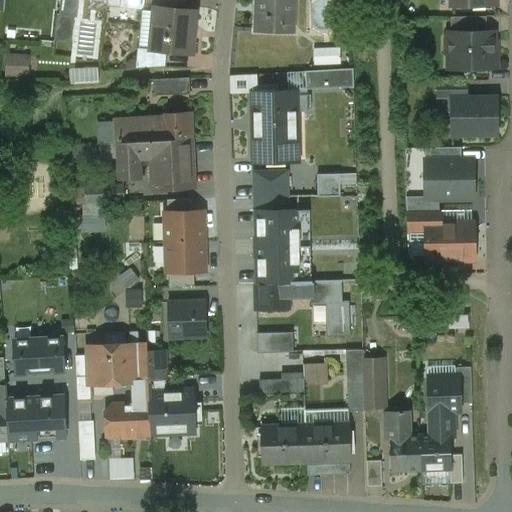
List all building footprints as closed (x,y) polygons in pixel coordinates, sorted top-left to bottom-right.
[(79,0),(61,0),(59,16),(77,17),(79,0)] [(144,0),(122,0),(122,7),(144,9),(144,0)] [(294,0),(256,0),(256,32),(294,34),(294,0)] [(197,12),(155,8),(151,49),(151,50),(168,52),(193,54),(197,12)] [(486,17),(451,17),(451,33),(487,32),(486,17)] [(451,33),(449,33),(449,37),(447,39),(447,51),(450,54),(450,69),(496,68),(496,49),(494,49),(493,32),(487,32),(451,33)] [(344,64),(344,47),(317,47),(317,64),(344,64)] [(151,49),(138,48),(136,69),(166,67),(168,52),(151,50),(151,49)] [(26,73),(26,54),(8,54),(8,72),(26,73)] [(354,69),(313,71),(314,87),(327,86),(327,88),(353,87),(354,87),(354,69)] [(190,78),(154,80),(155,96),(191,94),(190,78)] [(467,81),(438,81),(439,99),(448,99),(448,98),(468,98),(467,81)] [(297,92),(253,93),(255,161),(298,160),(297,92)] [(308,92),(297,92),(297,112),(308,112),(311,109),(311,95),(308,92)] [(468,98),(448,98),(448,99),(449,112),(453,116),(453,135),(478,135),(481,138),(484,135),(497,135),(496,97),(468,98)] [(161,116),(161,119),(118,121),(119,143),(192,139),(191,114),(161,116)] [(119,143),(120,178),(141,177),(141,167),(140,167),(139,153),(152,153),(153,190),(195,187),(193,139),(192,139),(119,143)] [(461,147),(425,148),(425,160),(461,159),(461,147)] [(461,159),(425,160),(426,199),(474,198),(473,159),(461,159)] [(344,194),(343,186),(360,185),(359,171),(321,173),(322,194),(344,194)] [(287,172),(255,172),(255,199),(288,198),(287,172)] [(86,189),(69,190),(69,205),(125,202),(124,184),(85,186),(86,189)] [(288,198),(255,199),(255,212),(288,212),(288,198)] [(192,199),(168,200),(168,213),(192,212),(192,199)] [(288,212),(255,212),(257,284),(287,284),(311,283),(311,281),(301,281),(299,211),(288,212)] [(310,211),(299,211),(301,281),(311,281),(310,211)] [(442,211),(407,211),(407,232),(426,232),(426,224),(442,224),(442,211)] [(168,213),(166,213),(167,242),(203,241),(202,228),(203,228),(203,212),(192,212),(168,213)] [(86,227),(106,226),(106,214),(85,215),(86,227)] [(442,224),(426,224),(426,232),(426,260),(474,260),(474,224),(442,224)] [(203,241),(167,242),(168,272),(194,271),(205,271),(204,254),(203,254),(203,241)] [(194,271),(170,272),(170,287),(194,286),(194,271)] [(335,282),(327,283),(327,302),(328,319),(348,319),(348,301),(343,301),(342,282),(335,282)] [(311,283),(287,284),(287,297),(311,296),(312,302),(327,302),(327,283),(311,283)] [(287,284),(257,284),(258,308),(288,307),(287,297),(287,284)] [(206,302),(168,303),(169,338),(207,337),(206,302)] [(348,319),(328,319),(328,331),(348,330),(348,319)] [(293,332),(258,333),(258,353),(294,352),(293,332)] [(63,338),(38,339),(40,374),(64,373),(63,338)] [(38,339),(15,341),(16,356),(17,375),(27,375),(40,374),(39,354),(38,339)] [(148,344),(125,345),(127,383),(131,383),(132,404),(150,404),(149,380),(148,350),(148,344)] [(125,345),(88,347),(90,385),(127,383),(125,345)] [(165,350),(148,350),(149,380),(161,379),(161,380),(162,380),(166,380),(165,350)] [(364,350),(346,351),(347,377),(364,377),(364,360),(364,350)] [(364,360),(364,377),(365,408),(385,408),(383,360),(364,360)] [(326,365),(308,365),(308,380),(326,379),(326,365)] [(471,368),(455,369),(455,379),(459,379),(460,405),(473,405),(471,368)] [(365,408),(364,377),(347,377),(348,412),(365,412),(365,408)] [(161,379),(149,380),(150,404),(163,403),(162,380),(161,380),(161,379)] [(291,379),(259,381),(260,396),(291,395),(291,379)] [(304,379),(291,379),(291,395),(305,394),(304,379)] [(455,379),(428,380),(429,413),(453,412),(460,412),(460,405),(459,379),(455,379)] [(0,441),(8,441),(6,400),(5,385),(0,385),(0,441)] [(200,396),(172,397),(172,403),(174,403),(175,434),(178,434),(181,437),(196,436),(199,433),(201,433),(201,430),(200,409),(200,396)] [(18,399),(6,400),(8,441),(66,438),(64,397),(18,399)] [(163,403),(150,404),(151,435),(175,434),(174,403),(172,403),(163,403)] [(132,404),(113,405),(106,413),(107,437),(121,436),(124,439),(135,438),(138,436),(151,435),(150,404),(132,404)] [(211,408),(200,409),(201,430),(212,430),(211,408)] [(453,412),(429,413),(429,437),(447,436),(447,439),(453,438),(453,412)] [(408,413),(385,414),(385,440),(390,440),(390,438),(409,437),(408,413)] [(94,421),(79,422),(81,460),(95,460),(94,421)] [(349,425),(306,426),(305,426),(307,462),(308,476),(350,474),(350,461),(351,461),(350,424),(349,424),(349,425)] [(305,426),(262,428),(262,427),(261,427),(263,464),(264,463),(306,462),(307,462),(305,426)] [(429,437),(420,437),(421,472),(448,472),(447,439),(447,436),(429,437)] [(409,437),(390,438),(390,440),(391,472),(421,472),(420,437),(409,437)] [(113,457),(113,477),(136,478),(137,457),(113,457)] [(381,460),(367,461),(368,486),(382,486),(381,460)]
